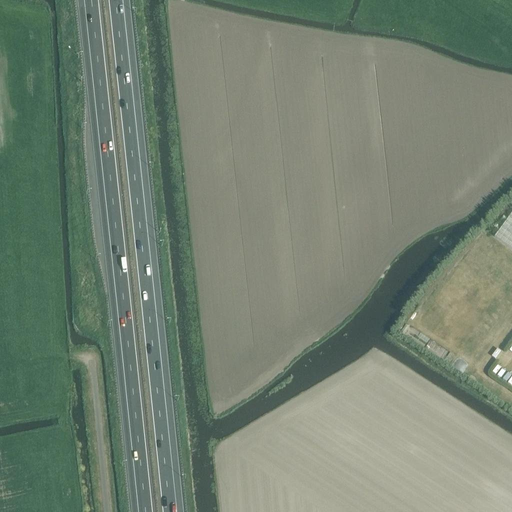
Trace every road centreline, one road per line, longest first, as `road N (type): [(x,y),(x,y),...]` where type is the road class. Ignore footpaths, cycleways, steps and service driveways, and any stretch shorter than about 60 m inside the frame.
road 1 (motorway): [(88,0),(141,511)]
road 2 (motorway): [(172,511),(119,0)]
road 3 (track): [(106,511),(90,360),(52,359)]
